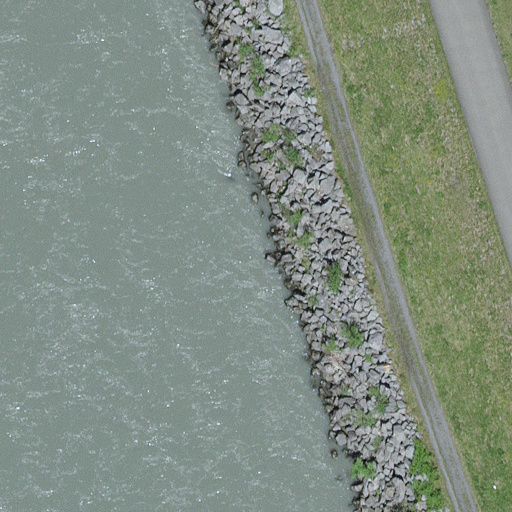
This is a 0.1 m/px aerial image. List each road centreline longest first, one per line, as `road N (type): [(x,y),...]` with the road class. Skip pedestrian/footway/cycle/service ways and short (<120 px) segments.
road 1 (track): [(442,511),(286,0)]
road 2 (unclassified): [(455,0),(511,184)]
